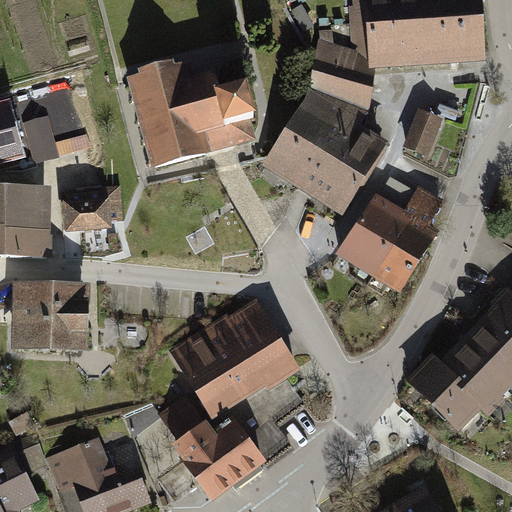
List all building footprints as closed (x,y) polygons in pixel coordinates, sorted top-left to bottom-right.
[(351,0),(353,55),(376,62),(484,54),(481,0),(351,0)] [(353,55),(316,45),(311,89),(307,103),(270,159),(347,208),(384,151),(362,136),(376,62),(353,55)] [(197,58),(130,73),(153,171),(266,146),(260,122),(264,121),(255,83),(227,89),(221,65),(200,70),(197,58)] [(443,126),(419,117),(404,155),(429,164),(443,126)] [(42,188),(0,187),(0,257),(47,259),(48,239),(40,239),(42,188)] [(106,201),(64,204),(66,232),(109,229),(109,221),(122,220),(120,188),(105,189),(106,201)] [(374,201),(340,257),(398,292),(431,237),(424,233),(440,205),(419,193),(404,219),(374,201)] [(15,283),(14,350),(91,352),(93,285),(15,283)] [(435,359),(412,383),(459,428),(480,406),(488,413),(511,388),(511,300),(510,298),(444,368),(435,359)] [(228,314),(170,351),(216,422),(269,388),(272,393),(304,372),(258,300),(230,318),(228,314)] [(261,422),(306,405),(298,384),(253,401),(261,422)] [(183,449),(177,453),(212,501),(260,466),(231,425),(213,438),(186,400),(161,418),(183,449)] [(103,439),(46,460),(65,511),(147,511),(151,511),(127,446),(109,453),(103,439)] [(0,511),(17,511),(16,509),(38,498),(16,452),(0,459),(0,511)] [(440,511),(425,488),(386,511),(440,511)]
